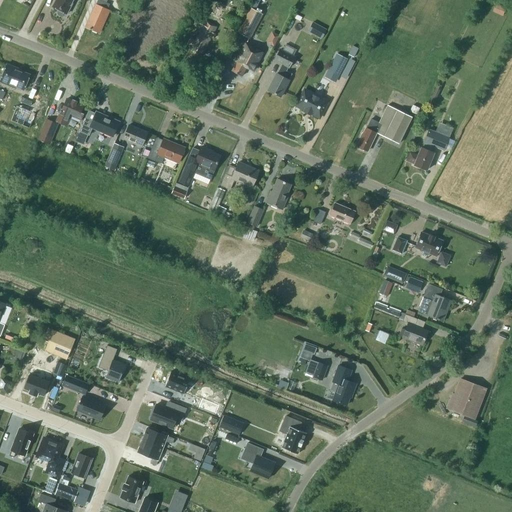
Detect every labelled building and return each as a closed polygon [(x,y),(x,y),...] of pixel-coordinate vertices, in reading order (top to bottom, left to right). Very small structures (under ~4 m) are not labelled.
[(56,13),(57,15),(61,17),(63,16),(65,14),(66,14),(73,0),(55,0),(52,7),(58,10),(56,13)] [(105,2),(106,0),(99,0),(97,5),(95,5),(89,19),(86,27),(99,33),(109,10),(107,10),(109,4),(105,2)] [(496,4),(493,11),(501,15),(504,7),(496,4)] [(150,37),(163,14),(147,6),(135,29),(150,37)] [(241,13),(231,8),(230,10),(226,8),(225,11),(218,7),(213,16),(223,22),(221,26),(231,32),(241,13)] [(262,15),(250,9),(237,32),(250,39),(262,15)] [(215,26),(205,21),(197,17),(192,26),(200,30),(195,41),(190,39),(187,46),(192,49),(191,51),(199,55),(201,50),(203,51),(210,37),(209,37),(210,34),(211,35),(215,26)] [(312,22),(307,31),(321,39),(326,29),(312,22)] [(271,31),(267,43),(275,46),(279,34),(271,31)] [(311,48),(316,50),(321,39),(317,37),(311,48)] [(235,62),(236,62),(231,71),(241,76),(246,67),(253,71),(263,52),(245,43),(235,62)] [(353,46),(349,55),(354,57),(358,48),(353,46)] [(288,80),(291,74),(285,71),(289,64),(289,65),(293,56),(280,50),(276,58),(285,62),(282,69),(280,68),(276,74),(268,90),(280,97),(289,80),(288,80)] [(348,59),(337,53),(328,70),(339,76),(348,59)] [(7,64),(0,80),(0,82),(7,85),(7,84),(23,90),(29,75),(16,69),(17,68),(7,64)] [(442,85),(437,83),(430,101),(435,103),(442,85)] [(304,90),(296,105),(304,109),(303,112),(310,115),(311,113),(319,117),(327,102),(304,90)] [(77,101),(72,100),(72,101),(66,99),(62,110),(61,109),(57,120),(67,124),(69,118),(79,122),(83,112),(81,111),(83,106),(76,103),(77,101)] [(362,150),(363,149),(367,151),(376,133),(398,144),(411,117),(387,105),(378,123),(371,119),(366,128),(363,134),(362,133),(360,137),(361,138),(357,146),(359,147),(358,149),(362,150)] [(417,115),(420,108),(413,105),(409,111),(417,115)] [(37,114),(19,107),(13,122),(31,129),(37,114)] [(86,118),(80,131),(87,135),(90,128),(112,137),(118,121),(110,118),(110,119),(96,113),(93,121),(86,118)] [(57,125),(46,120),(38,139),(50,144),(57,125)] [(147,133),(129,125),(123,139),(141,146),(147,133)] [(449,138),(428,129),(423,142),(425,143),(422,148),(421,148),(418,155),(410,152),(407,160),(414,164),(414,165),(427,170),(434,153),(431,152),(433,146),(444,150),(449,138)] [(77,136),(85,140),(87,135),(80,131),(77,136)] [(153,146),(148,158),(161,164),(164,157),(178,163),(184,148),(163,139),(159,149),(153,146)] [(70,152),(73,146),(67,144),(65,150),(64,151),(70,153),(70,152)] [(119,157),(117,156),(121,147),(114,144),(105,166),(114,170),(119,157)] [(194,162),(188,159),(179,182),(189,186),(194,173),(210,180),(220,156),(207,151),(208,150),(201,147),(194,162)] [(236,168),(229,165),(221,186),(230,189),(234,179),(252,187),(258,171),(238,163),(236,168)] [(160,183),(159,186),(140,177),(138,183),(167,195),(171,188),(160,183)] [(270,191),(265,203),(282,210),(289,193),(288,192),(291,185),(277,179),(272,191),(270,191)] [(175,186),(172,194),(184,199),(187,191),(175,186)] [(216,211),(225,190),(219,188),(209,212),(219,215),(220,213),(216,211)] [(330,215),(350,224),(355,212),(335,203),(330,215)] [(256,226),(263,209),(254,206),(247,223),(256,226)] [(314,222),(320,224),(325,212),(319,210),(314,222)] [(394,233),(397,223),(386,220),(383,230),(394,233)] [(313,234),(303,229),(300,237),(310,241),(313,234)] [(421,232),(415,247),(436,256),(437,255),(439,256),(436,263),(446,267),(450,255),(441,252),(441,253),(438,252),(442,241),(421,232)] [(401,255),(407,240),(397,236),(391,250),(401,255)] [(385,272),(383,276),(402,283),(404,280),(385,272)] [(393,283),(384,280),(377,298),(385,302),(393,283)] [(451,301),(440,296),(442,290),(428,284),(418,312),(443,321),(451,301)] [(427,331),(415,325),(417,319),(405,314),(403,321),(408,323),(405,330),(401,328),(398,336),(422,345),(427,331)] [(66,359),(75,339),(48,328),(43,339),(49,341),(45,350),(66,359)] [(375,339),(385,343),(389,333),(379,329),(375,339)] [(105,377),(118,382),(125,364),(113,359),(117,349),(107,345),(99,367),(108,370),(105,377)] [(23,351),(10,346),(7,353),(21,358),(23,351)] [(305,373),(313,376),(312,376),(322,380),(327,365),(310,359),(305,373)] [(57,361),(52,373),(62,377),(67,365),(57,361)] [(356,384),(347,381),(351,370),(338,365),(332,381),(333,382),(330,390),(335,392),(333,399),(328,398),(346,405),(352,391),(353,391),(356,384)] [(171,371),(165,387),(165,386),(183,393),(183,394),(184,394),(189,379),(171,372),(171,371)] [(29,374),(24,388),(30,391),(29,393),(31,394),(35,395),(37,396),(38,394),(43,396),(49,382),(29,374)] [(70,387),(69,388),(85,394),(88,384),(74,378),(70,387)] [(454,394),(452,393),(447,408),(474,418),(486,389),(460,379),(454,394)] [(100,419),(105,405),(83,396),(77,410),(100,419)] [(156,404),(150,419),(172,428),(176,418),(182,421),(187,408),(173,403),(170,410),(166,408),(156,404)] [(224,415),(219,426),(229,430),(233,419),(224,415)] [(286,416),(280,431),(287,433),(282,447),(281,447),(297,454),(298,453),(297,453),(300,446),(301,447),(301,446),(303,441),(303,440),(305,433),(306,433),(297,429),(300,422),(286,416)] [(462,422),(475,427),(477,421),(464,416),(462,422)] [(19,428),(9,455),(14,457),(16,452),(25,456),(33,433),(19,428)] [(147,428),(142,440),(162,448),(165,440),(172,443),(173,439),(167,436),(147,428)] [(237,443),(238,438),(219,430),(217,435),(237,443)] [(62,445),(44,437),(36,456),(50,461),(46,470),(51,472),(50,474),(58,477),(64,460),(57,457),(62,445)] [(142,440),(138,451),(153,457),(151,463),(156,465),(162,448),(142,440)] [(212,440),(209,449),(214,451),(217,442),(212,440)] [(258,456),(261,448),(247,443),(244,451),(249,453),(246,460),(253,463),(250,470),(268,478),(275,463),(258,456)] [(190,444),(188,449),(196,452),(194,458),(200,460),(204,449),(190,444)] [(85,478),(92,458),(79,453),(71,472),(85,478)] [(203,462),(201,467),(211,471),(213,466),(210,464),(203,462)] [(123,489),(120,497),(135,502),(143,482),(128,476),(125,484),(124,483),(122,489),(123,489)] [(78,490),(59,483),(55,494),(74,501),(78,490)] [(38,501),(46,504),(43,511),(66,511),(67,511),(53,506),(56,499),(41,493),(38,501)] [(138,511),(153,511),(158,502),(144,497),(138,511)]
